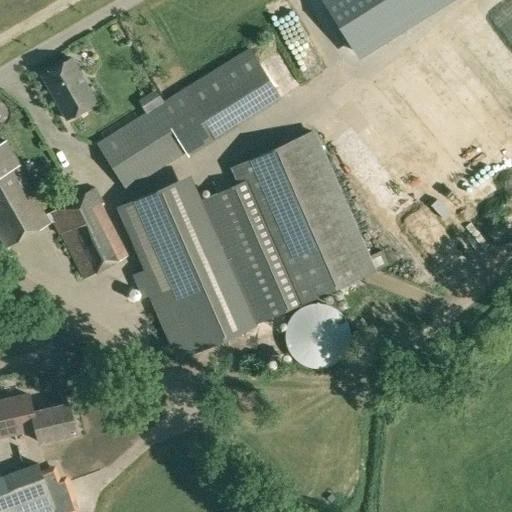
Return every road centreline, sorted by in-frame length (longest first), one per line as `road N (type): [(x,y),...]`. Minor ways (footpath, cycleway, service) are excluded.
road 1 (track): [(156,381),(421,379),(449,366),(511,309)]
road 2 (unclassified): [(293,511),(156,381),(0,271)]
